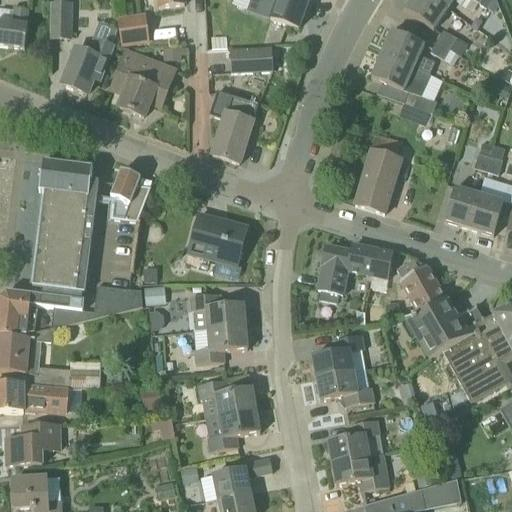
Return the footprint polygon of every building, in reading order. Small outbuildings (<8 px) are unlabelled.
[(67,0),(54,0),(54,5),(51,4),(50,42),(71,43),(71,5),(67,5),(67,0)] [(158,0),(160,14),(185,11),(183,0),(158,0)] [(274,11),(270,22),(298,31),(309,2),(301,0),(265,0),(263,7),(274,11)] [(412,0),(404,13),(433,33),(448,12),(430,0),(412,0)] [(430,0),(448,12),(455,0),(430,0)] [(493,2),(490,0),(469,0),(480,7),(487,12),(493,2)] [(12,25),(0,23),(0,49),(24,52),(27,28),(26,27),(28,12),(14,10),(12,25)] [(116,21),(121,50),(149,46),(145,17),(116,21)] [(101,86),(115,49),(112,48),(118,33),(99,25),(88,54),(75,49),(60,87),(86,98),(92,83),(101,86)] [(436,44),(450,52),(457,41),(443,33),(436,44)] [(414,71),(429,77),(434,66),(419,59),(424,48),(392,34),(381,57),(414,71)] [(226,39),(211,40),(212,52),(227,51),(226,39)] [(450,52),(459,58),(460,59),(467,47),(457,41),(450,52)] [(443,63),(450,52),(436,44),(430,55),(443,63)] [(231,77),(273,75),(271,49),(229,52),(231,77)] [(181,63),(181,51),(163,51),(164,63),(181,63)] [(371,81),(403,95),(398,106),(403,108),(430,117),(432,118),(436,106),(421,100),(430,78),(429,77),(414,71),(381,57),(371,81)] [(152,71),(122,59),(109,92),(124,98),(119,111),(144,120),(149,106),(158,110),(166,89),(168,90),(175,74),(154,66),(152,71)] [(510,92),(501,87),(496,96),(505,100),(510,92)] [(210,118),(223,122),(212,159),(239,167),(258,107),(217,94),(210,118)] [(427,127),(430,117),(403,108),(400,118),(422,126),(427,127)] [(395,163),(400,146),(376,138),(355,208),(384,218),(401,164),(395,163)] [(482,145),(479,156),(489,160),(493,148),(482,145)] [(486,175),(490,160),(489,160),(479,156),(478,156),(473,171),(486,175)] [(498,178),(502,163),(493,161),(490,160),(486,175),(498,178)] [(53,316),(52,332),(58,331),(93,322),(142,311),(141,294),(97,289),(94,316),(82,315),(83,305),(81,305),(82,297),(84,297),(99,184),(91,183),(93,170),(43,163),(39,194),(44,194),(32,290),(42,291),(41,299),(7,295),(0,300),(0,337),(18,340),(35,336),(37,314),(53,316)] [(150,191),(137,189),(141,181),(121,173),(110,200),(113,201),(111,222),(137,226),(150,191)] [(479,198),(454,190),(444,224),(469,232),(479,198)] [(504,205),(479,198),(469,232),(493,239),(504,205)] [(237,268),(247,231),(199,218),(189,256),(216,264),(213,276),(232,281),(234,281),(235,280),(236,280),(237,279),(238,278),(239,276),(241,269),(237,268)] [(322,295),(320,303),(336,306),(338,298),(342,299),(347,275),(373,279),(379,253),(353,248),(351,255),(325,250),(321,269),(323,270),(317,294),(322,295)] [(388,282),(393,256),(379,253),(373,279),(388,282)] [(397,272),(403,283),(400,285),(412,306),(418,317),(445,302),(426,269),(420,273),(414,262),(397,272)] [(158,285),(157,271),(144,272),(144,286),(158,285)] [(166,307),(164,290),(145,291),(146,308),(166,307)] [(190,301),(191,315),(193,335),(207,333),(245,330),(243,307),(219,309),(218,298),(190,301)] [(476,309),(456,321),(445,303),(446,303),(446,302),(445,302),(418,317),(407,324),(430,363),(440,357),(439,355),(478,333),(474,325),(482,320),(476,309)] [(511,307),(484,322),(482,320),(474,325),(478,333),(439,355),(440,357),(442,356),(471,407),(509,386),(498,366),(511,358),(511,307)] [(365,328),(364,316),(356,314),(356,316),(357,328),(365,328)] [(247,353),(245,330),(207,333),(209,353),(195,354),(196,369),(224,366),(223,355),(247,353)] [(52,332),(35,336),(18,340),(0,337),(0,375),(21,377),(20,387),(23,387),(23,388),(51,391),(67,392),(92,392),(94,392),(100,391),(100,366),(69,365),(69,373),(36,370),(38,345),(52,346),(53,335),(57,335),(58,331),(52,332)] [(312,359),(316,382),(353,375),(350,356),(363,353),(361,339),(333,344),(335,355),(312,359)] [(353,375),(316,382),(320,405),(344,400),(346,411),(373,406),(370,392),(357,394),(353,375)] [(398,387),(401,398),(413,394),(411,384),(398,387)] [(198,390),(201,404),(204,423),(256,414),(252,391),(228,395),(226,385),(198,390)] [(66,417),(67,399),(67,392),(51,391),(23,388),(23,387),(20,387),(0,387),(0,416),(23,415),(23,413),(66,417)] [(143,413),(168,410),(165,388),(140,391),(143,413)] [(420,408),(427,431),(439,427),(432,405),(420,408)] [(260,436),(256,414),(204,423),(210,456),(238,451),(236,441),(260,436)] [(161,443),(174,440),(171,421),(150,425),(152,434),(159,433),(161,443)] [(327,444),(331,467),(369,460),(365,441),(379,438),(377,424),(349,429),(351,440),(327,444)] [(21,431),(22,443),(5,443),(6,469),(42,468),(42,454),(60,454),(59,430),(21,431)] [(389,491),(386,477),(383,458),(369,460),(331,467),(335,490),(359,485),(361,496),(389,491)] [(212,478),(217,503),(250,496),(247,481),(272,476),(269,462),(244,468),(244,471),(212,478)] [(458,464),(443,468),(447,484),(462,480),(458,464)] [(196,469),(180,472),(183,486),(199,484),(196,469)] [(438,472),(416,476),(419,492),(441,487),(438,472)] [(60,511),(60,506),(59,481),(12,484),(13,511),(31,511),(30,511),(60,511)] [(420,493),(363,510),(363,511),(423,511),(425,511),(420,493)] [(253,511),(250,496),(217,503),(218,511),(253,511)]
